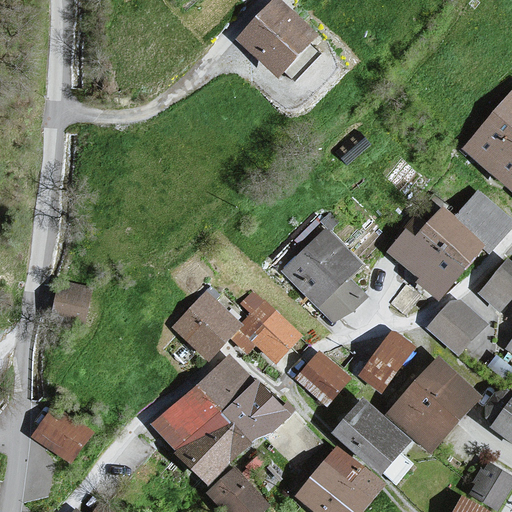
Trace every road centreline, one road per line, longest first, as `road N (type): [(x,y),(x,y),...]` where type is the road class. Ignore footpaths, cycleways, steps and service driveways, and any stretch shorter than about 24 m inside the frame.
road 1 (residential): [(54,0),(52,108),(20,434)]
road 2 (residential): [(277,380),(268,383),(220,349),(136,420),(56,511)]
road 3 (residential): [(511,236),(409,323),(317,344),(277,380)]
road 4 (residential): [(410,511),(277,380)]
